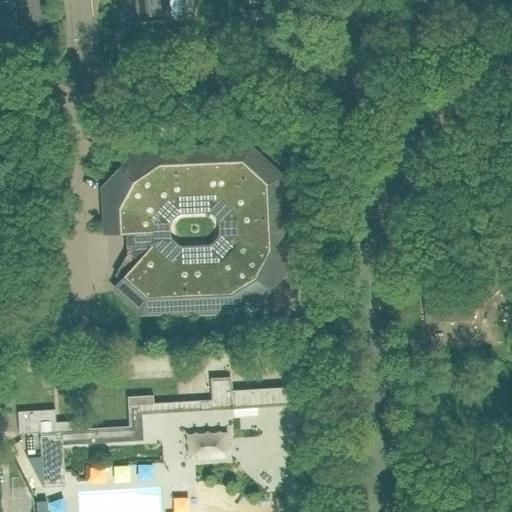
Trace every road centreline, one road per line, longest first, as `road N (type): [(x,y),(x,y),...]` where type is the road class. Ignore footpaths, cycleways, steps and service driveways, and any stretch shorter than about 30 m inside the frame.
road 1 (residential): [(382,511),(369,276),(374,237),(402,162),(392,112),(361,83),(295,66),(88,82)]
road 2 (residential): [(0,330),(78,325),(66,84)]
road 3 (track): [(290,25),(413,4)]
